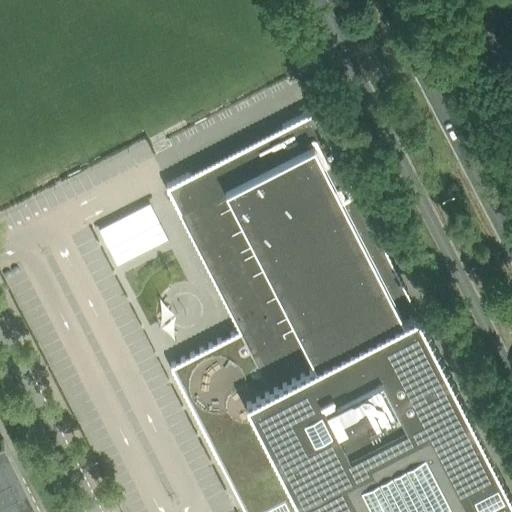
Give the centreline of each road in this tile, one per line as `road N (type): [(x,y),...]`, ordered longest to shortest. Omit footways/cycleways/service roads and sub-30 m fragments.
road 1 (tertiary): [(321,0),(511,367)]
road 2 (tertiary): [(511,252),(384,0)]
road 3 (unclassified): [(93,511),(0,327)]
